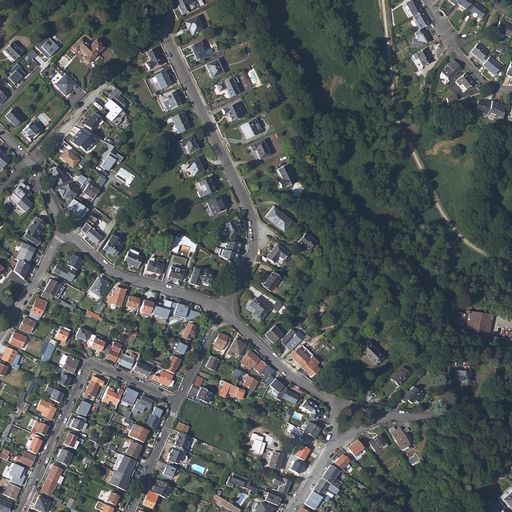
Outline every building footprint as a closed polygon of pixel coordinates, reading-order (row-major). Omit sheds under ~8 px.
[(191,0),(178,0),(175,2),(182,15),(203,5),(200,0),(197,0),(193,3),(191,0)] [(407,7),(412,17),(421,12),(420,9),(421,8),(416,0),(412,0),(409,2),(411,5),(407,7)] [(459,0),(458,3),(467,10),(474,0),(473,0),(459,0)] [(478,15),(482,18),(489,10),(477,2),(471,10),(475,12),(476,12),(479,14),(478,15)] [(412,17),(420,30),(421,30),(429,25),(424,16),(425,16),(422,11),(421,12),(412,17)] [(196,16),(184,22),(187,29),(189,29),(192,35),(203,30),(196,16)] [(505,34),(510,37),(511,33),(511,25),(500,20),(496,30),(505,34)] [(422,33),(421,30),(420,30),(414,33),(416,37),(412,39),(411,44),(414,45),(417,43),(422,45),(423,43),(426,44),(427,43),(429,36),(428,35),(423,34),(422,33)] [(34,46),(35,47),(46,36),(44,35),(34,46)] [(46,36),(35,47),(46,58),(57,47),(46,36)] [(80,38),(71,47),(75,52),(78,49),(86,57),(84,59),(88,64),(103,48),(95,40),(89,47),(80,38)] [(200,41),(190,46),(197,61),(207,56),(205,51),(200,41)] [(11,42),(3,50),(14,61),(22,53),(11,42)] [(469,51),(479,60),(487,52),(477,43),(469,51)] [(154,48),(146,52),(150,61),(145,63),(148,70),(161,64),(154,48)] [(415,55),(422,68),(430,63),(428,58),(427,55),(427,54),(425,49),(415,55)] [(481,65),(492,75),(499,67),(488,57),(481,65)] [(216,59),(205,65),(211,79),(223,73),(216,59)] [(446,66),(442,69),(443,70),(440,73),(448,82),(455,77),(453,75),(460,70),(452,60),(446,66)] [(16,64),(1,78),(11,87),(21,77),(15,71),(19,67),(16,64)] [(164,71),(154,76),(155,77),(157,82),(161,89),(171,85),(164,71)] [(77,86),(64,74),(54,85),(58,89),(58,90),(64,96),(72,88),(73,89),(77,86)] [(454,82),(457,86),(460,84),(464,89),(471,83),(464,74),(454,82)] [(231,77),(214,86),(218,93),(225,89),(229,98),(239,93),(231,77)] [(120,94),(116,90),(114,88),(108,95),(109,96),(107,99),(108,100),(110,102),(120,110),(124,105),(122,103),(124,101),(118,96),(120,94)] [(174,91),(165,96),(168,101),(163,103),(167,111),(180,105),(177,100),(178,100),(174,91)] [(479,115),(484,117),(485,115),(489,103),(483,100),(482,103),(481,103),(479,102),(478,103),(476,102),(473,109),(474,111),(476,112),(477,114),(479,114),(479,115)] [(120,110),(110,102),(105,108),(111,113),(110,114),(110,116),(109,117),(121,127),(124,124),(124,121),(127,117),(120,110)] [(492,119),(499,122),(502,107),(497,106),(489,103),(485,115),(493,118),(492,119)] [(234,104),(222,110),(224,114),(227,113),(231,122),(241,117),(234,104)] [(12,109),(5,116),(15,127),(22,120),(12,109)] [(182,112),(170,118),(178,134),(188,129),(185,121),(186,120),(182,112)] [(93,113),(83,125),(91,132),(97,124),(101,120),(93,113)] [(110,116),(110,114),(106,118),(120,129),(121,127),(109,117),(110,116)] [(249,139),(262,132),(255,119),(240,126),(244,133),(245,132),(249,139)] [(30,123),(23,131),(28,136),(27,138),(30,141),(39,132),(35,128),(30,123)] [(98,139),(79,130),(69,141),(77,148),(78,146),(85,152),(92,144),(94,145),(98,139)] [(190,136),(176,142),(178,147),(181,148),(185,146),(188,154),(198,149),(193,140),(192,140),(190,136)] [(263,140),(250,146),(252,151),(255,150),(260,159),(270,155),(263,140)] [(108,145),(99,158),(102,161),(108,152),(112,146),(108,145)] [(0,168),(1,168),(1,169),(10,159),(0,150),(0,168)] [(67,150),(60,158),(65,162),(72,168),(78,160),(67,150)] [(114,156),(108,152),(102,161),(99,166),(107,171),(114,161),(118,163),(121,157),(116,154),(114,156)] [(197,158),(182,165),(185,170),(189,168),(193,176),(203,171),(197,158)] [(285,165),(277,169),(282,179),(278,182),(281,188),(285,186),(286,187),(294,183),(285,165)] [(58,185),(73,177),(64,170),(61,172),(60,173),(58,170),(55,167),(49,170),(55,181),(56,181),(58,185)] [(86,179),(80,175),(76,181),(82,185),(83,184),(86,179)] [(100,176),(96,183),(101,186),(105,180),(100,176)] [(86,186),(82,192),(93,199),(98,191),(88,184),(91,180),(87,177),(86,179),(83,184),(86,186)] [(208,177),(198,182),(201,189),(197,191),(200,198),(204,196),(215,191),(208,177)] [(73,199),(79,190),(74,186),(72,182),(59,189),(62,195),(65,193),(66,195),(65,197),(71,201),(73,199)] [(7,198),(14,204),(9,209),(16,216),(28,202),(14,190),(7,198)] [(219,197),(207,203),(213,215),(225,209),(219,197)] [(87,209),(73,199),(71,201),(67,208),(73,213),(82,218),(87,209)] [(275,223),(274,224),(283,231),(291,221),(273,208),(266,216),(275,223)] [(265,218),(274,224),(275,223),(266,216),(265,218)] [(23,236),(37,246),(41,240),(36,236),(44,224),(36,218),(23,236)] [(87,220),(80,230),(95,244),(101,238),(89,227),(92,224),(87,220)] [(228,238),(239,233),(235,225),(237,225),(235,220),(223,225),(224,229),(228,238)] [(180,237),(175,236),(171,251),(177,252),(179,245),(181,244),(190,247),(189,251),(194,252),(197,244),(187,238),(182,234),(180,237)] [(304,234),(297,242),(308,250),(315,242),(304,234)] [(112,235),(103,249),(114,257),(120,248),(117,246),(120,241),(112,235)] [(227,241),(224,250),(236,255),(240,243),(227,241)] [(18,260),(25,263),(27,259),(29,260),(34,248),(22,243),(15,259),(18,260)] [(276,245),(266,258),(273,263),(277,258),(278,256),(283,260),(287,253),(276,245)] [(233,265),(236,255),(224,250),(220,249),(218,255),(233,265)] [(128,251),(123,262),(137,268),(142,258),(137,256),(128,252),(128,251)] [(177,262),(176,264),(183,266),(186,258),(170,254),(169,259),(177,262)] [(72,268),(76,270),(82,260),(71,255),(66,265),(72,268)] [(149,261),(146,270),(160,274),(163,265),(153,262),(153,260),(150,259),(149,261)] [(25,263),(18,260),(13,271),(24,280),(30,266),(27,265),(25,263)] [(52,271),(70,281),(76,270),(72,268),(70,271),(56,264),(52,271)] [(170,267),(167,276),(181,280),(183,270),(170,267)] [(194,267),(189,283),(195,284),(196,281),(199,282),(208,284),(212,272),(207,271),(208,269),(198,267),(198,268),(194,267)] [(272,272),(262,286),(270,292),(280,278),(272,272)] [(89,290),(99,297),(108,284),(99,278),(96,283),(95,283),(89,290)] [(44,291),(53,296),(58,299),(64,287),(50,280),(48,284),(44,291)] [(106,302),(120,306),(124,294),(125,290),(116,288),(115,292),(112,291),(111,296),(108,296),(106,302)] [(41,296),(51,301),(53,296),(44,291),(41,296)] [(320,298),(324,301),(329,295),(326,292),(320,298)] [(126,306),(135,309),(138,299),(128,296),(126,306)] [(28,316),(38,321),(46,302),(36,298),(28,316)] [(258,313),(254,317),(259,321),(268,309),(254,298),(249,305),(255,311),(258,313)] [(153,303),(143,300),(140,311),(149,314),(152,314),(155,304),(153,303)] [(162,309),(160,308),(161,306),(161,303),(155,302),(155,304),(152,314),(166,318),(168,312),(171,302),(164,300),(162,306),(162,309)] [(276,301),(274,305),(276,306),(273,309),(277,312),(278,311),(282,306),(276,301)] [(95,312),(99,315),(105,304),(101,302),(95,312)] [(180,317),(184,318),(186,322),(189,320),(191,320),(200,315),(199,312),(190,310),(191,307),(188,307),(188,308),(186,308),(186,306),(180,304),(171,302),(168,312),(180,315),(180,317)] [(64,308),(72,312),(74,307),(66,304),(65,307),(64,308)] [(313,305),(306,313),(307,314),(311,317),(318,310),(313,305)] [(444,311),(442,326),(451,327),(450,334),(455,335),(455,338),(457,338),(456,340),(460,341),(460,342),(464,343),(463,348),(481,350),(481,345),(500,348),(501,346),(505,347),(506,339),(488,336),(492,315),(465,311),(465,314),(444,311)] [(299,321),(300,322),(307,314),(306,313),(303,316),(300,320),(299,321)] [(19,329),(29,334),(35,322),(24,317),(19,329)] [(191,336),(193,337),(195,332),(193,331),(197,323),(191,320),(189,320),(188,324),(182,337),(189,340),(191,336)] [(57,329),(58,330),(55,337),(64,341),(69,330),(58,325),(57,329)] [(274,326),(265,335),(272,343),(281,334),(274,326)] [(75,337),(85,341),(89,333),(79,328),(75,337)] [(290,330),(280,341),(290,351),(301,339),(303,337),(297,331),(294,333),(290,330)] [(9,343),(21,348),(26,337),(14,332),(9,343)] [(213,347),(221,351),(225,341),(228,342),(230,339),(219,333),(213,347)] [(43,343),(48,345),(48,344),(51,339),(52,336),(48,334),(48,336),(45,335),(42,342),(43,343)] [(303,337),(301,339),(305,343),(310,338),(306,334),(303,337)] [(90,347),(100,351),(104,342),(94,338),(90,347)] [(235,339),(229,349),(226,353),(231,356),(233,352),(238,355),(245,345),(235,339)] [(102,352),(107,355),(105,358),(114,362),(122,345),(113,342),(111,346),(106,343),(102,352)] [(171,349),(182,354),(186,346),(178,343),(177,344),(174,342),(171,349)] [(367,342),(359,350),(375,366),(383,357),(367,342)] [(39,353),(43,355),(48,345),(43,343),(39,353)] [(41,361),(44,362),(47,364),(55,347),(48,344),(48,345),(43,355),(41,361)] [(8,362),(7,365),(18,370),(19,366),(16,364),(20,356),(16,354),(17,352),(6,348),(1,359),(8,362)] [(298,348),(290,357),(301,367),(309,359),(303,354),(298,348)] [(303,354),(309,359),(311,356),(312,355),(307,350),(303,354)] [(119,364),(130,369),(133,361),(136,362),(140,353),(136,352),(134,356),(130,354),(129,357),(128,358),(123,356),(120,355),(117,361),(119,363),(119,364)] [(240,361),(250,369),(252,367),(259,359),(251,353),(250,354),(247,352),(240,361)] [(62,369),(63,370),(63,371),(71,374),(77,361),(67,356),(67,358),(62,356),(59,363),(64,365),(62,369)] [(167,365),(175,369),(180,360),(171,356),(167,365)] [(205,367),(213,371),(218,360),(210,356),(205,367)] [(309,359),(301,367),(312,378),(319,370),(314,366),(318,362),(311,356),(309,359)] [(252,367),(259,374),(260,373),(264,376),(270,369),(259,359),(252,367)] [(33,377),(37,378),(44,362),(41,361),(33,377)] [(140,373),(143,366),(136,362),(132,370),(140,373)] [(167,365),(165,370),(173,374),(175,369),(167,365)] [(150,371),(151,369),(143,366),(140,373),(147,377),(150,371)] [(402,367),(390,379),(391,380),(391,381),(394,384),(395,384),(396,385),(397,384),(398,384),(399,384),(409,374),(402,367)] [(231,375),(238,378),(241,372),(234,368),(231,375)] [(447,369),(446,380),(452,380),(462,381),(462,382),(468,383),(470,372),(463,371),(454,370),(447,369)] [(57,383),(66,387),(71,374),(63,371),(57,383)] [(152,380),(167,386),(170,380),(172,376),(162,371),(159,378),(154,375),(152,380)] [(243,386),(253,391),(258,382),(246,376),(244,381),(245,381),(243,386)] [(26,393),(29,394),(37,378),(33,377),(30,384),(26,393)] [(275,378),(270,385),(277,393),(275,398),(280,400),(282,398),(286,390),(287,388),(284,386),(275,378)] [(234,386),(224,382),(221,380),(219,384),(222,385),(223,386),(219,395),(224,397),(224,396),(226,397),(228,393),(240,399),(244,391),(234,386)] [(83,396),(93,401),(94,397),(93,397),(99,384),(90,381),(83,396)] [(64,391),(48,383),(44,391),(52,395),(50,399),(57,402),(58,399),(60,400),(64,391)] [(374,395),(383,402),(389,395),(379,386),(377,389),(376,388),(374,391),(376,392),(374,395)] [(108,387),(103,398),(104,399),(103,402),(108,404),(109,401),(112,402),(112,403),(116,405),(123,390),(119,388),(116,394),(113,392),(111,392),(112,390),(112,389),(108,387)] [(200,400),(207,403),(207,401),(209,402),(209,403),(211,404),(215,396),(204,391),(205,390),(200,387),(196,398),(193,397),(192,400),(199,403),(200,400)] [(418,403),(422,397),(419,395),(421,392),(416,390),(412,387),(407,392),(404,390),(397,398),(403,403),(405,400),(411,404),(413,400),(418,403)] [(127,404),(131,406),(136,394),(126,389),(121,401),(127,404)] [(282,398),(294,404),(298,396),(286,390),(282,398)] [(15,407),(19,409),(22,401),(26,393),(24,392),(23,391),(15,407)] [(363,397),(367,402),(372,397),(368,392),(363,397)] [(144,406),(148,408),(151,401),(141,396),(139,400),(137,399),(131,412),(136,414),(137,410),(142,412),(144,406)] [(56,408),(53,407),(54,405),(41,399),(37,410),(42,412),(41,416),(51,420),(56,408)] [(306,400),(302,406),(310,412),(310,413),(308,417),(316,420),(317,416),(322,416),(321,411),(317,411),(317,408),(315,408),(314,407),(314,406),(306,400)] [(22,410),(26,412),(29,404),(22,401),(19,409),(22,410)] [(76,412),(85,416),(88,409),(93,410),(94,407),(96,408),(98,406),(97,405),(94,404),(91,403),(90,405),(82,401),(80,407),(79,406),(76,412)] [(147,425),(154,428),(158,418),(161,410),(155,407),(147,425)] [(8,423),(12,424),(15,416),(16,415),(12,413),(8,423)] [(69,427),(78,431),(82,422),(73,418),(69,427)] [(176,428),(186,432),(188,427),(187,427),(188,423),(183,420),(181,424),(178,423),(176,428)] [(303,432),(314,438),(320,428),(308,422),(303,432)] [(1,439),(4,440),(6,437),(12,424),(8,423),(1,439)] [(43,436),(48,427),(40,423),(38,429),(33,427),(31,433),(32,434),(35,435),(36,433),(43,436)] [(130,430),(145,437),(148,431),(133,424),(130,430)] [(399,450),(409,445),(403,434),(401,431),(399,428),(394,431),(393,427),(388,429),(399,450)] [(127,436),(142,443),(145,437),(130,430),(127,436)] [(185,450),(190,437),(178,432),(175,440),(176,440),(173,445),(175,446),(185,450)] [(63,444),(65,445),(65,447),(72,450),(73,448),(75,449),(78,442),(75,440),(77,437),(68,433),(63,444)] [(251,452),(261,455),(264,443),(262,442),(263,437),(257,435),(257,434),(252,433),(250,439),(254,440),(251,452)] [(28,447),(37,451),(41,441),(40,441),(41,438),(35,435),(32,434),(30,437),(32,438),(31,441),(29,440),(26,446),(28,447)] [(379,435),(368,442),(374,451),(386,444),(379,435)] [(356,440),(347,448),(356,460),(365,452),(356,440)] [(125,454),(135,459),(141,447),(130,442),(125,454)] [(89,459),(91,460),(93,457),(98,445),(98,444),(96,443),(89,459)] [(292,454),(303,460),(309,450),(298,444),(292,454)] [(185,450),(175,446),(173,449),(171,449),(170,452),(169,451),(167,456),(168,456),(166,460),(165,464),(170,466),(172,462),(173,462),(177,464),(181,461),(184,462),(186,461),(187,459),(187,457),(184,456),(186,451),(185,450)] [(56,461),(66,465),(71,454),(61,449),(56,461)] [(15,460),(30,467),(35,456),(24,451),(21,457),(17,455),(15,460)] [(0,457),(1,458),(7,461),(9,457),(0,452),(0,457)] [(268,466),(279,470),(283,455),(273,452),(268,466)] [(117,459),(132,466),(133,466),(131,466),(132,464),(136,466),(138,462),(120,454),(117,459)] [(342,454),(331,466),(339,471),(342,473),(344,471),(342,468),(349,460),(342,454)] [(132,466),(117,459),(115,465),(133,473),(135,469),(131,468),(131,466),(132,467),(132,466)] [(303,466),(294,461),(289,469),(298,475),(303,466)] [(161,467),(165,468),(161,476),(170,480),(173,474),(176,475),(178,470),(170,466),(165,464),(163,463),(161,467)] [(133,473),(115,465),(112,470),(114,470),(127,477),(128,477),(127,476),(127,475),(131,477),(133,473)] [(330,465),(320,478),(335,488),(337,489),(341,483),(334,478),(337,473),(339,471),(331,466),(330,465)] [(46,478),(56,483),(60,485),(63,478),(59,476),(62,470),(52,466),(46,478)] [(12,479),(22,484),(27,473),(17,468),(12,479)] [(108,483),(124,491),(126,486),(124,485),(127,477),(114,470),(108,483)] [(337,473),(346,480),(348,477),(342,473),(339,471),(337,473)] [(248,494),(253,496),(256,489),(251,487),(248,486),(249,485),(248,484),(246,484),(247,482),(249,482),(250,480),(233,473),(231,477),(229,476),(226,483),(232,485),(234,482),(238,484),(239,481),(243,482),(241,487),(247,489),(249,490),(248,494)] [(277,491),(285,494),(290,481),(282,478),(276,476),(273,484),(279,486),(277,491)] [(40,491),(50,496),(56,483),(46,478),(40,491)] [(320,478),(312,491),(321,497),(324,500),(326,501),(328,497),(332,492),(335,488),(320,478)] [(154,485),(151,492),(157,495),(164,498),(167,491),(169,491),(171,486),(160,481),(159,484),(159,485),(158,487),(154,485)] [(356,482),(355,485),(363,490),(365,487),(356,482)] [(3,494),(15,500),(20,489),(8,483),(3,494)] [(500,497),(503,500),(511,491),(511,487),(500,497)] [(142,504),(151,508),(157,495),(151,492),(148,490),(142,504)] [(312,491),(304,504),(313,510),(321,497),(312,491)] [(511,491),(503,500),(511,510),(511,491)] [(104,505),(112,509),(118,496),(110,492),(104,505)] [(277,506),(279,501),(278,500),(279,497),(268,493),(265,501),(277,506)] [(213,498),(220,502),(220,503),(222,505),(233,511),(237,511),(239,510),(215,494),(213,498)] [(33,508),(41,511),(44,511),(49,502),(38,497),(33,508)] [(0,511),(1,510),(7,511),(11,504),(0,498),(0,511)] [(214,503),(221,507),(222,505),(220,503),(220,502),(213,498),(210,503),(213,505),(214,503)] [(69,508),(74,510),(78,501),(74,500),(69,508)] [(100,511),(110,511),(112,509),(104,505),(101,503),(97,502),(94,508),(101,511),(100,511)] [(268,511),(269,511),(270,511),(273,508),(261,503),(254,511),(268,511)]
